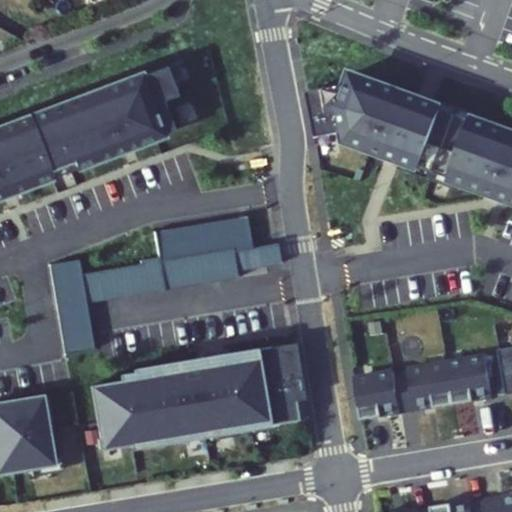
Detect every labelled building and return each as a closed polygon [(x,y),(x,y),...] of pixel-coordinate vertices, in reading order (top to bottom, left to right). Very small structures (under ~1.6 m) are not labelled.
[(338,80),(303,90),(312,136),(327,133),(328,137),(352,146),(353,143),(399,158),(424,166),(445,109),(374,84),(375,82),(342,70),(338,80)] [(158,74),(0,133),(0,197),(7,195),(129,150),(174,133),(164,104),(168,103),(158,74)] [(511,133),(445,109),(424,166),(497,194),(496,197),(511,202),(511,133)] [(154,237),(159,266),(233,252),(234,255),(252,252),(245,219),(154,237)] [(252,252),(234,255),(237,275),(282,266),(278,247),(252,252)] [(82,281),(87,310),(239,281),(237,275),(234,255),(233,252),(159,266),(82,281)] [(79,266),(49,272),(66,362),(96,356),(87,310),(82,281),(79,266)] [(305,399),(295,345),(137,375),(138,379),(121,383),(122,388),(95,394),(106,449),(133,444),(135,453),(299,422),(295,401),(305,399)] [(511,382),(505,348),(452,358),(461,400),(511,389),(511,382)] [(452,358),(401,369),(409,411),(461,400),(452,358)] [(362,377),(370,419),(409,411),(401,369),(362,377)] [(309,420),(305,399),(295,401),(299,422),(309,420)] [(59,464),(47,403),(0,411),(0,443),(4,464),(0,464),(0,477),(1,483),(37,476),(60,472),(59,464)] [(60,472),(37,476),(38,484),(69,478),(66,463),(59,464),(60,472)] [(511,511),(511,486),(495,490),(499,511),(511,511)] [(443,511),(499,511),(495,490),(441,501),(443,511)] [(443,511),(441,501),(389,511),(443,511)]
